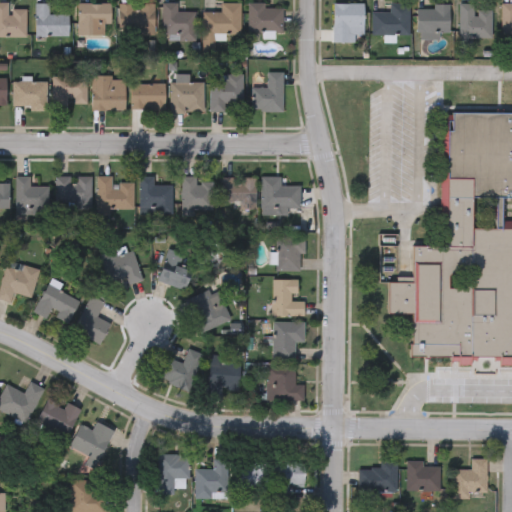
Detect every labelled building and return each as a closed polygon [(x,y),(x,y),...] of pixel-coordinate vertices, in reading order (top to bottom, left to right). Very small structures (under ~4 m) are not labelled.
[(0,2),(7,2),(7,8),(25,8),(25,36),(0,36),(0,2)] [(48,2),(48,14),(67,14),(67,35),(34,35),(34,2),(48,2)] [(110,24),(105,24),(105,33),(77,33),(77,2),(110,2),(110,24)] [(155,3),(154,35),(135,34),(135,32),(116,32),(117,2),(135,3),(155,3)] [(176,11),(195,11),(195,39),(178,39),(178,35),(162,35),(162,2),(176,2),(176,11)] [(239,33),(223,33),(223,37),(213,37),(213,52),(202,52),(201,12),(220,11),(220,2),(239,2),(239,33)] [(281,6),(281,31),(247,31),(247,2),(264,2),(264,6),(281,6)] [(331,2),(362,2),(362,35),(355,35),(355,41),(331,41),(331,2)] [(371,34),(371,12),(388,12),(388,2),(408,2),(408,34),(371,34)] [(511,39),(510,39),(510,41),(500,41),(500,2),(511,2),(511,39)] [(473,9),(490,9),(490,37),(457,37),(457,3),(473,3),(473,9)] [(448,5),(448,35),(416,35),(416,5),(448,5)] [(281,72),(281,110),(251,110),(251,86),(266,86),(266,72),(281,72)] [(91,109),(91,74),(109,74),(109,88),(124,88),(124,109),(91,109)] [(224,103),(224,111),(209,111),(209,74),(242,74),(242,103),(224,103)] [(85,76),(85,102),(67,102),(67,110),(51,110),(51,76),(85,76)] [(12,107),(12,80),(44,80),(44,107),(12,107)] [(168,81),(202,81),(202,112),(168,112),(168,81)] [(130,83),(163,83),(163,107),(130,107),(130,83)] [(492,86),(454,86),(454,104),(492,104),(492,86)] [(511,112),(511,198),(507,198),(507,220),(511,220),(510,229),(511,229),(511,356),(510,356),(510,362),(410,361),(411,314),(387,313),(388,279),(412,279),(412,245),(443,245),(444,112),(511,112)] [(15,214),(15,175),(28,175),(28,185),(47,185),(47,214),(15,214)] [(90,208),(66,208),(66,201),(54,201),(54,175),(90,175),(90,208)] [(132,183),(132,208),(95,208),(95,175),(110,175),(110,183),(132,183)] [(171,185),(171,213),(155,213),(155,208),(138,208),(138,175),(152,175),(152,185),(171,185)] [(195,175),(196,181),(212,181),(212,214),(180,214),(179,175),(195,175)] [(255,176),(255,208),(231,208),(231,202),(220,202),(220,176),(255,176)] [(298,185),(298,208),(259,208),(259,176),(279,176),(279,185),(298,185)] [(9,187),(0,186),(0,210),(9,211),(9,187)] [(275,270),(275,237),(300,237),(300,270),(275,270)] [(105,281),(98,256),(131,246),(141,280),(126,284),(123,275),(105,281)] [(183,290),(155,279),(168,247),(183,253),(178,266),(190,270),(183,290)] [(37,268),(30,297),(13,292),(10,302),(0,299),(0,281),(5,261),(37,268)] [(271,279),(295,279),(295,300),(303,300),(303,315),(271,315),(271,279)] [(32,312),(46,284),(78,300),(68,321),(49,311),(45,318),(32,312)] [(216,287),(228,321),(197,331),(186,297),(216,287)] [(108,323),(98,343),(72,330),(89,295),(102,302),(95,316),(108,323)] [(294,360),(271,360),(271,321),(302,321),(302,341),(294,341),(294,360)] [(202,354),(189,389),(159,378),(166,358),(181,363),(186,348),(202,354)] [(237,354),(237,390),(209,390),(209,354),(237,354)] [(303,383),(303,399),(264,399),(264,366),(294,366),(294,383),(303,383)] [(0,409),(0,393),(4,384),(23,392),(28,381),(42,387),(27,422),(0,409)] [(63,407),(65,402),(80,409),(64,438),(34,422),(46,398),(63,407)] [(78,424),(92,429),(94,422),(111,429),(96,468),(85,464),(88,454),(69,447),(78,424)] [(161,454),(186,455),(185,487),(176,487),(175,496),(160,495),(161,454)] [(226,457),(226,498),(194,498),(194,469),(212,469),(212,457),(226,457)] [(486,459),(486,498),(451,498),(451,469),(470,469),(470,459),(486,459)] [(396,491),(357,491),(357,468),(379,468),(379,460),(396,460),(396,491)] [(422,461),(422,465),(438,465),(438,490),(404,490),(404,461),(422,461)] [(273,485),(273,462),(303,462),(303,485),(273,485)] [(237,467),(264,467),(264,492),(237,492),(237,467)] [(69,511),(69,480),(102,480),(102,511),(69,511)]
